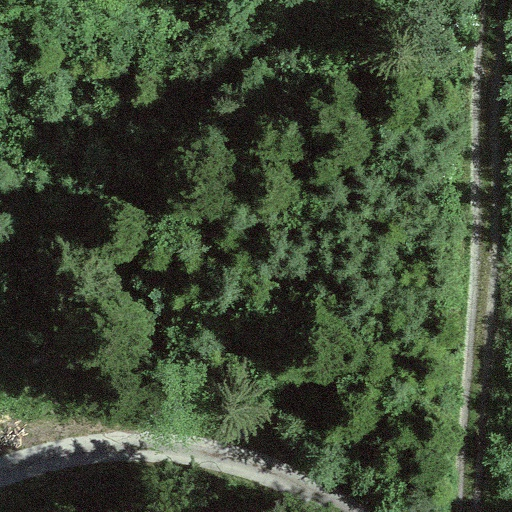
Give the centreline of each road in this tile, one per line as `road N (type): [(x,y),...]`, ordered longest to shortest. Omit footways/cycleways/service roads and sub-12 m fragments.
road 1 (track): [(491,0),(485,511)]
road 2 (track): [(349,511),(333,499),(222,461),(123,445),(0,477)]
